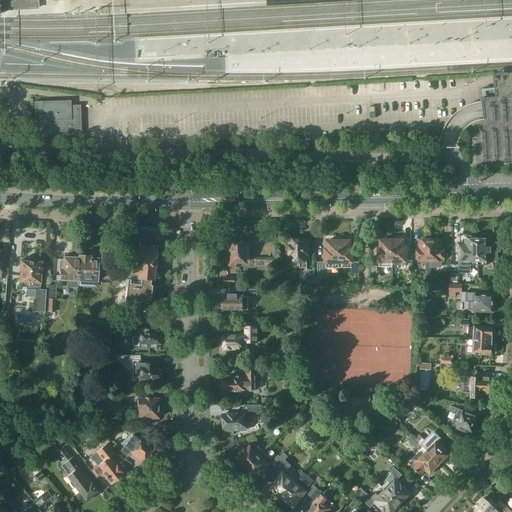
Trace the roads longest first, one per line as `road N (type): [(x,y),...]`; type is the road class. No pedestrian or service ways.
road 1 (secondary): [(189,201),(511,193)]
road 2 (residential): [(190,465),(189,215)]
road 3 (unknown): [(249,105),(256,133),(442,123)]
road 4 (secondary): [(0,200),(189,201)]
